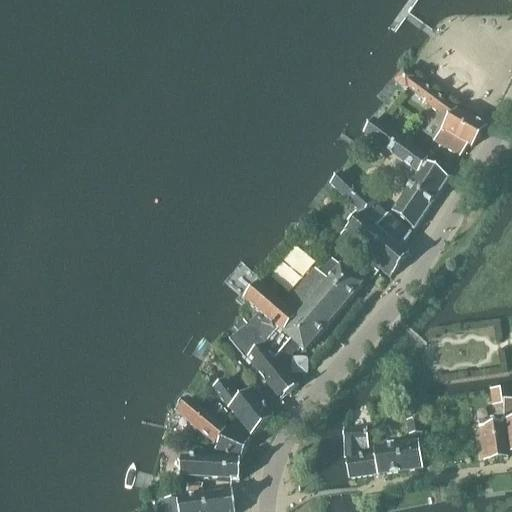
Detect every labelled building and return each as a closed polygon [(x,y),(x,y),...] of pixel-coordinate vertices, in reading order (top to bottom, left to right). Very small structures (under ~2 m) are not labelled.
[(404,72),(396,84),(407,92),(408,90),(426,103),(425,105),(435,113),(449,123),(434,143),(460,159),(468,147),(472,150),(487,129),(457,112),(404,72)] [(401,163),(402,164),(418,176),(393,214),(414,231),(413,232),(415,232),(449,181),(448,180),(447,181),(426,166),(429,162),(374,121),(366,133),(401,159),(401,160),(401,161),(401,163)] [(390,280),(391,281),(408,256),(401,250),(411,237),(388,216),(387,217),(341,174),(331,187),(357,211),(362,210),(366,213),(342,239),(390,280)] [(330,246),(343,256),(347,250),(334,241),(330,246)] [(353,266),(362,274),(369,266),(360,258),(353,266)] [(250,326),(230,342),(246,363),(248,361),(268,386),(259,394),(271,409),(281,402),(299,389),(282,368),(299,349),(305,355),(363,288),(332,262),(289,313),(287,311),(283,315),(255,291),(245,303),(259,315),(250,326)] [(369,266),(362,274),(372,282),(378,274),(369,266)] [(182,354),(189,359),(200,342),(192,337),(182,354)] [(230,411),(252,438),(274,420),(252,393),(241,402),(225,382),(214,390),(229,411),(230,411)] [(503,406),(500,390),(491,391),(493,407),(503,406)] [(220,407),(210,418),(188,400),(177,414),(209,441),(211,438),(220,446),(216,452),(240,463),(250,442),(226,431),(218,424),(227,414),(220,407)] [(511,400),(503,401),(504,422),(505,422),(509,454),(511,453),(511,400)] [(407,422),(409,437),(422,435),(420,420),(407,422)] [(479,425),(484,463),(508,459),(502,421),(479,425)] [(345,432),(346,461),(347,460),(349,481),(423,471),(420,452),(424,452),(423,445),(419,446),(419,444),(375,450),(375,456),(359,459),(359,451),(369,450),(367,430),(345,432)] [(182,480),(239,484),(240,464),(183,461),(182,480)] [(187,493),(202,494),(203,486),(188,485),(187,493)] [(165,501),(166,511),(235,511),(233,493),(165,501)]
